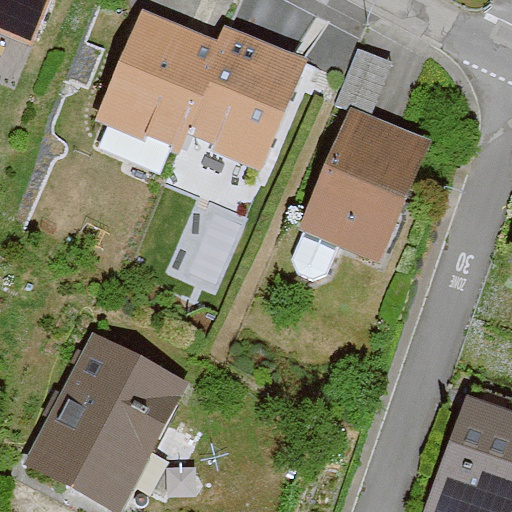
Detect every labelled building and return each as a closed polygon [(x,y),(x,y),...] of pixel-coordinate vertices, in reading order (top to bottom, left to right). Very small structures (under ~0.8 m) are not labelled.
[(50,0),(0,0),(0,33),(30,46),(50,0)] [(220,45),(143,13),(103,107),(180,139),(187,122),(220,45)] [(299,61),(226,31),(220,45),(187,122),(261,153),(299,61)] [(434,151),(346,113),(295,229),(383,267),(434,151)] [(120,511),(187,388),(87,334),(14,468),(95,511),(120,511)] [(511,511),(511,417),(464,398),(419,511),(511,511)]
